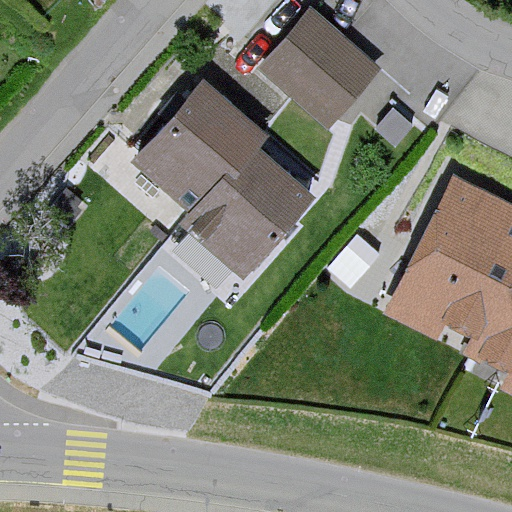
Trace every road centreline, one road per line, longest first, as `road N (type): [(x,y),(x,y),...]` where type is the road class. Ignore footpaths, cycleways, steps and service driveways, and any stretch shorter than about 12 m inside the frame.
road 1 (tertiary): [(0,457),(87,458),(423,511)]
road 2 (residential): [(0,160),(141,0)]
